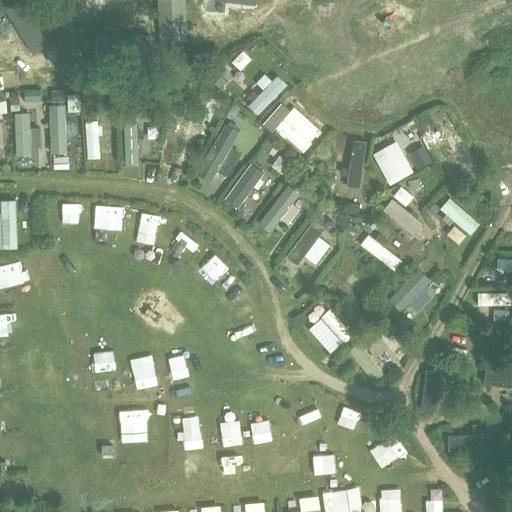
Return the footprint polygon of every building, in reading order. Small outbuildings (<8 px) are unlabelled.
[(236,80),(245,93),(271,76),(263,63),(236,80)] [(313,155),(330,132),(299,110),(282,133),(313,155)] [(462,191),(476,184),(456,144),(442,151),(462,191)] [(233,201),(250,212),(274,175),(257,164),(233,201)] [(407,199),(431,190),(427,180),(403,189),(407,199)] [(287,227),(294,218),(302,224),(312,210),(303,204),(308,198),(297,189),(275,219),(287,227)] [(459,201),(448,212),(479,242),(489,231),(459,201)] [(401,203),(390,215),(420,242),(431,229),(401,203)] [(313,258),(323,267),(339,249),(329,240),(313,258)] [(375,240),(368,250),(406,274),(413,263),(375,240)] [(398,305),(411,317),(441,284),(427,272),(398,305)] [(511,289),(486,291),(487,310),(511,308),(511,289)] [(326,335),(349,348),(357,335),(334,322),(326,335)] [(365,347),(354,357),(379,385),(390,374),(365,347)] [(434,377),(430,413),(445,415),(449,379),(434,377)] [(130,420),(130,439),(150,439),(150,420),(130,420)] [(455,454),(493,452),(492,431),(454,433),(455,454)] [(461,469),(478,503),(501,489),(483,456),(461,469)] [(410,511),(436,511),(447,510),(443,496),(408,504),(410,511)]
